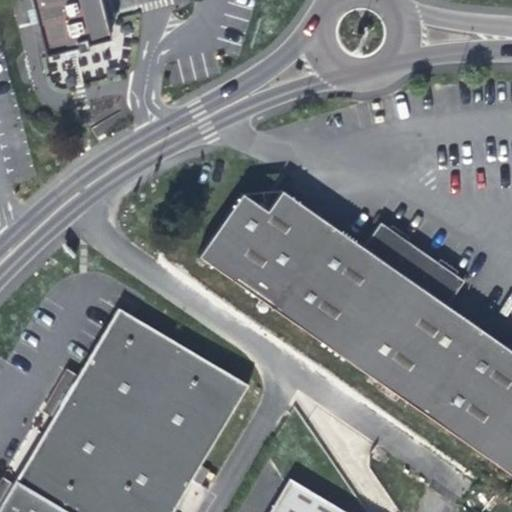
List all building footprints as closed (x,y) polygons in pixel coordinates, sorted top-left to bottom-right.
[(98,0),(27,0),(43,58),(76,49),(77,53),(88,50),(86,46),(109,40),(98,0)] [(511,473),(511,346),(510,349),(447,304),(464,280),(381,222),(364,245),(284,189),(268,210),(243,192),(198,254),(511,473)] [(117,313),(14,486),(57,511),(173,511),(246,390),(134,323),(117,313)] [(336,511),(287,482),(269,511),(336,511)] [(40,511),(8,493),(0,504),(0,511),(40,511)]
